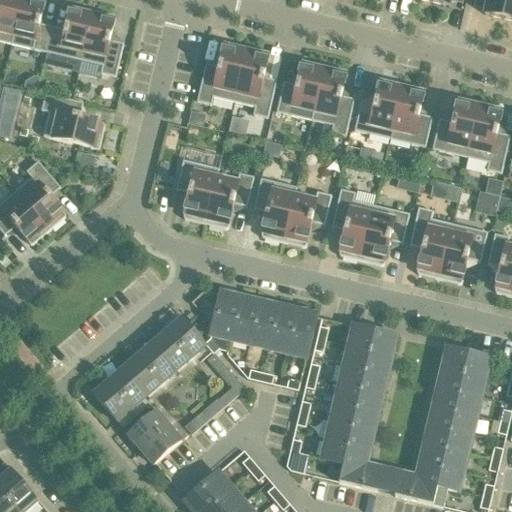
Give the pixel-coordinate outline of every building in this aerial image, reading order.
[(0,0),(0,43),(13,47),(15,37),(14,37),(22,0),(0,0)] [(15,37),(13,47),(47,55),(53,29),(40,26),(42,17),(43,10),(44,10),(45,4),(45,3),(45,2),(44,1),(43,1),(39,0),(22,0),(14,37),(15,37)] [(485,10),(484,16),(490,17),(490,18),(502,20),(507,0),(475,0),(474,8),(485,10)] [(511,0),(507,0),(502,20),(511,22),(511,0)] [(71,9),(71,10),(69,16),(69,17),(68,23),(65,32),(53,29),(47,55),(82,63),(94,13),(74,8),(73,8),(72,8),(71,9)] [(114,27),(115,21),(115,20),(115,19),(115,18),(114,18),(94,13),(82,63),(102,68),(100,76),(116,79),(124,46),(110,43),(112,33),(114,27)] [(206,67),(197,105),(212,108),(214,100),(234,104),(247,50),(227,45),(226,45),(225,46),(224,47),(223,53),(223,54),(222,60),(221,60),(219,70),(206,67)] [(268,55),(267,55),(247,50),(234,104),(255,109),(253,117),(268,121),(277,83),(264,80),(266,71),(266,70),(267,64),(268,64),(269,58),(269,57),(269,56),(268,55)] [(302,65),(302,66),(301,72),(300,78),(299,78),(297,88),(284,85),(277,115),(292,118),(294,109),(314,113),(314,114),(325,68),(305,64),(304,64),(303,64),(302,65)] [(346,74),(345,73),(325,68),(314,114),(314,113),(311,123),(333,128),(331,136),(346,139),(355,101),(342,98),(344,89),(345,82),(346,83),(347,76),(347,75),(347,74),(346,74)] [(380,83),(380,84),(379,90),(377,97),(375,106),(362,103),(355,133),(390,141),(403,87),(383,82),(382,82),(381,82),(380,83)] [(424,92),(423,91),(403,87),(390,141),(426,150),(433,120),(420,117),(422,107),(421,107),(423,101),(425,94),(425,93),(424,92)] [(83,105),(46,96),(41,113),(49,115),(44,139),(89,150),(99,152),(104,129),(104,128),(104,127),(104,126),(103,126),(102,125),(96,124),(88,122),(80,120),(83,105)] [(458,101),(458,102),(456,109),(457,109),(455,115),(452,124),(439,121),(432,151),(468,160),(481,105),(461,100),(460,100),(459,101),(458,101)] [(502,110),(501,110),(481,105),(468,160),(489,165),(487,172),(502,176),(510,138),(497,135),(500,126),(499,126),(501,119),(503,113),(503,112),(502,111),(502,110)] [(384,156),(361,151),(358,162),(381,168),(384,156)] [(65,217),(65,216),(61,211),(60,211),(56,206),(50,199),(61,190),(38,164),(26,174),(32,180),(17,193),(50,232),(65,220),(65,219),(65,218),(65,217)] [(185,222),(186,222),(205,227),(218,172),(183,164),(176,193),(189,196),(187,206),(186,213),(185,213),(184,219),(184,220),(184,221),(185,222)] [(169,167),(160,165),(156,183),(165,186),(169,167)] [(229,230),(230,223),(231,217),(232,217),(234,208),(247,211),(254,181),(239,177),(237,187),(217,182),(220,173),(218,172),(205,227),(226,232),(227,232),(228,231),(229,230)] [(261,182),(254,212),(267,215),(265,225),(264,231),(263,231),(262,238),(262,239),(262,240),(263,240),(263,241),(264,241),(283,245),(294,200),(296,191),(276,186),(261,182)] [(33,247),(34,246),(50,232),(17,193),(0,206),(0,232),(5,238),(15,229),(21,236),(26,241),(25,241),(30,246),(31,247),(32,247),(33,247)] [(341,259),(342,259),(361,264),(374,209),(354,204),(355,197),(341,193),(332,231),(345,234),(343,243),(342,250),(341,250),(340,256),(340,257),(340,258),(341,259)] [(306,249),(307,248),(308,242),(309,235),(310,235),(312,226),(325,229),(332,199),(317,196),(315,205),(294,200),(283,245),(304,250),(305,250),(306,249)] [(384,268),(384,267),(386,260),(387,254),(390,245),(403,248),(410,218),(374,209),(361,264),(381,269),(382,269),(383,268),(384,268)] [(418,277),(419,278),(439,282),(452,228),(431,223),(433,215),(418,212),(409,249),(423,252),(420,262),(421,262),(419,268),(417,275),(417,276),(418,277)] [(462,286),(462,285),(464,279),(463,279),(465,272),(467,263),(480,266),(487,236),(452,228),(439,282),(459,287),(460,287),(461,287),(462,286)] [(496,296),(497,296),(511,299),(511,251),(507,250),(509,241),(494,238),(487,268),(500,271),(498,280),(499,280),(497,287),(497,286),(495,293),(495,294),(496,295),(496,296)] [(211,341),(206,345),(207,346),(215,355),(216,354),(220,350),(223,338),(232,340),(241,302),(222,297),(213,336),(211,341)] [(232,340),(250,345),(260,306),(241,302),(232,340)] [(250,345),(269,349),(278,310),(260,306),(250,345)] [(269,349),(287,353),(297,315),(278,310),(269,349)] [(317,320),(297,315),(287,353),(308,358),(317,320)] [(95,395),(118,423),(207,346),(184,319),(95,395)] [(356,330),(351,349),(390,359),(395,338),(321,321),(356,330)] [(330,331),(321,329),(318,341),(327,344),(330,331)] [(223,338),(220,350),(221,352),(229,354),(232,340),(223,338)] [(315,352),(324,354),(327,344),(318,341),(315,352)] [(351,349),(347,368),(386,377),(390,359),(351,349)] [(450,351),(446,370),(484,380),(489,360),(450,351)] [(247,390),(243,385),(216,354),(215,355),(208,360),(233,389),(220,400),(220,399),(186,428),(193,436),(247,390)] [(321,368),(312,366),(309,379),(318,381),(321,368)] [(347,368),(343,387),(381,396),(386,377),(347,368)] [(480,398),(484,380),(446,370),(441,389),(480,398)] [(249,381),(261,383),(263,375),(252,372),(249,381)] [(275,377),(263,375),(261,383),(273,386),(275,377)] [(306,390),(315,392),(318,381),(309,379),(306,390)] [(299,392),(301,384),(290,381),(288,390),(299,392)] [(343,387),(338,406),(377,415),(381,396),(343,387)] [(475,417),(480,398),(441,389),(437,408),(475,417)] [(300,416),(309,418),(312,406),(303,403),(300,416)] [(338,406),(334,424),(372,433),(377,415),(338,406)] [(437,408),(432,427),(471,436),(475,417),(437,408)] [(156,466),(183,443),(157,412),(153,415),(150,412),(136,424),(139,427),(129,436),(156,466)] [(501,423),(510,425),(511,414),(511,413),(503,412),(501,423)] [(306,429),(309,418),(300,416),(297,427),(306,429)] [(510,425),(501,423),(498,435),(507,437),(510,425)] [(334,424),(329,443),(368,452),(372,433),(334,424)] [(432,427),(428,445),(466,454),(471,436),(432,427)] [(291,453),(300,456),(303,444),(294,442),(291,453)] [(368,452),(329,443),(325,461),(344,466),(344,465),(364,470),(364,469),(368,452)] [(428,445),(423,464),(462,473),(466,454),(428,445)] [(495,449),(492,461),(501,463),(504,451),(495,449)] [(295,475),(296,475),(300,456),(291,453),(287,470),(290,473),(295,475)] [(243,465),(251,474),(258,468),(250,459),(243,465)] [(498,475),(501,463),(492,461),(489,472),(498,475)] [(423,464),(419,482),(419,483),(449,490),(448,490),(457,493),(462,473),(423,464)] [(344,465),(344,466),(340,484),(378,494),(383,474),(364,469),(364,470),(344,465)] [(3,479),(0,482),(0,489),(19,511),(28,511),(40,502),(10,467),(0,476),(3,479)] [(251,474),(259,483),(266,477),(258,468),(251,474)] [(185,499),(196,511),(206,511),(231,492),(218,476),(188,501),(186,498),(185,499)] [(419,483),(419,482),(400,478),(395,498),(444,509),(448,490),(449,490),(419,483)] [(486,486),(483,498),(492,500),(495,488),(486,486)] [(268,494),(276,503),(283,497),(275,488),(268,494)] [(0,511),(19,511),(0,489),(0,511)] [(206,511),(236,511),(243,506),(231,492),(206,511)] [(276,503),(283,511),(284,511),(291,507),(283,497),(276,503)] [(489,511),(492,500),(483,498),(480,510),(489,511)]
